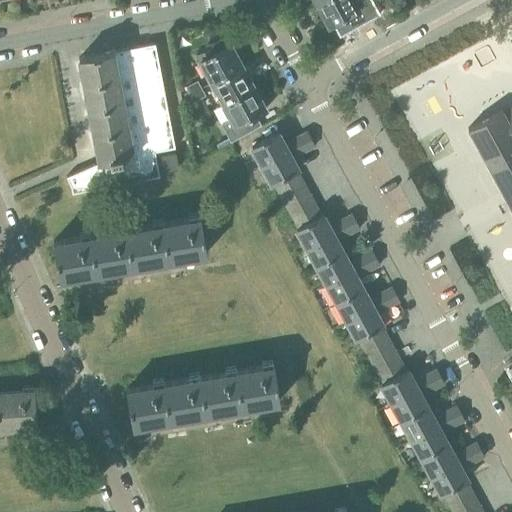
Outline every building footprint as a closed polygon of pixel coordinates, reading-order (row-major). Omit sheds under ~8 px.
[(353,0),(322,0),(317,3),(329,26),(347,16),(349,20),(354,29),(356,27),(357,29),(369,22),(369,21),(371,19),(368,13),(369,13),(368,10),(366,11),(359,0),(355,0),(354,1),(353,0)] [(99,162),(67,176),(71,186),(72,193),(160,176),(155,151),(175,147),(155,43),(79,58),(99,162)] [(194,55),(210,84),(242,66),(238,58),(241,56),(235,45),(232,47),(230,43),(216,50),(213,45),(194,55)] [(248,75),(242,66),(210,84),(221,105),(254,88),(257,86),(251,74),(248,75)] [(190,94),(202,88),(197,80),(186,86),(190,94)] [(257,86),(254,88),(221,105),(228,119),(221,123),(229,138),(231,141),(231,142),(262,125),(257,115),(266,110),(261,101),(265,99),(257,86)] [(206,95),(202,88),(190,94),(194,102),(206,95)] [(511,108),(502,114),(500,110),(469,127),(479,145),(500,185),(507,185),(511,194),(511,108)] [(297,146),(311,138),(307,131),(306,131),(293,139),(297,146)] [(289,151),(278,132),(251,147),(262,165),(289,151)] [(229,138),(216,144),(219,148),(231,142),(231,141),(229,138)] [(297,146),(301,154),(315,146),(311,138),(297,146)] [(297,171),(299,170),(289,151),(262,165),(272,184),(274,183),(297,171)] [(162,156),(165,170),(178,168),(175,153),(162,156)] [(297,171),(274,183),(280,194),(303,182),(297,171)] [(303,182),(280,194),(286,205),(309,193),(303,182)] [(309,193),(286,205),(292,216),(315,203),(309,193)] [(315,203),(292,216),(298,227),(298,228),(321,215),(315,203)] [(334,233),(323,214),(321,215),(298,228),(296,229),(307,248),(334,233)] [(356,221),(353,214),(338,222),(342,229),(356,221)] [(164,222),(170,259),(207,253),(201,216),(164,222)] [(345,236),(360,228),(356,221),(342,229),(345,236)] [(127,228),(133,265),(170,259),(164,222),(127,228)] [(96,272),(133,265),(127,228),(90,235),(96,272)] [(307,248),(316,266),(343,251),(334,233),(307,248)] [(59,278),(63,277),(96,272),(90,235),(53,241),(59,278)] [(357,258),(361,265),(375,257),(376,257),(372,250),(371,250),(357,258)] [(353,269),(343,251),(316,266),(326,284),(353,269)] [(361,265),(365,272),(380,264),(376,257),(375,257),(361,265)] [(336,302),(363,288),(353,269),(326,284),(336,302)] [(377,294),(381,301),(396,293),(392,286),(391,286),(377,294)] [(336,302),(346,321),(373,306),(363,288),(336,302)] [(400,301),(396,293),(381,301),(385,309),(400,301)] [(377,312),(373,306),(346,321),(356,340),(358,338),(382,326),(384,325),(377,312)] [(388,337),(382,326),(358,338),(365,350),(388,337)] [(365,350),(371,361),(394,348),(388,337),(365,350)] [(377,372),(400,359),(394,348),(371,361),(377,372)] [(400,359),(377,372),(383,382),(383,383),(406,370),(405,370),(400,359)] [(237,369),(243,407),(280,400),(274,363),(237,369)] [(426,384),(441,376),(437,368),(436,368),(422,376),(426,384)] [(200,376),(206,413),(243,407),(237,369),(200,376)] [(381,385),(391,403),(418,388),(408,369),(406,370),(383,383),(380,384),(381,385)] [(169,419),(206,413),(200,376),(163,382),(169,419)] [(445,383),(441,376),(426,384),(430,391),(445,383)] [(132,425),(143,423),(169,419),(163,382),(126,388),(132,425)] [(428,406),(418,388),(391,403),(401,421),(428,406)] [(33,390),(0,392),(0,429),(36,427),(33,390)] [(442,413),(446,420),(461,412),(457,405),(456,405),(442,413)] [(428,406),(401,421),(411,439),(438,424),(428,406)] [(465,419),(461,412),(446,420),(450,427),(465,419)] [(411,439),(421,458),(448,443),(438,424),(411,439)] [(481,449),(477,441),(476,442),(462,449),(466,457),(481,449)] [(458,461),(448,443),(421,458),(431,476),(458,461)] [(485,456),(481,449),(466,457),(470,464),(485,456)] [(431,476),(441,495),(443,494),(466,481),(468,480),(458,461),(431,476)] [(466,481),(443,494),(449,505),(472,492),(466,481)] [(449,505),(453,511),(462,511),(479,503),(472,492),(449,505)] [(462,511),(483,511),(479,503),(462,511)]
